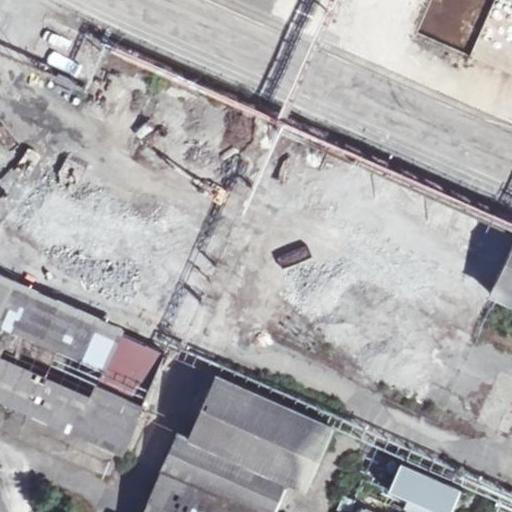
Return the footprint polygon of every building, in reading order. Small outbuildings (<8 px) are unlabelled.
[(108,51),(81,110),(245,186),(275,119),(199,85),(196,91),(108,51)] [(0,225),(59,252),(101,269),(105,259),(157,280),(196,297),(222,239),(61,165),(12,152),(0,176),(0,225)] [(355,166),(330,224),(511,306),(511,235),(355,166)] [(101,269),(59,252),(43,286),(136,329),(157,280),(105,259),(101,269)] [(0,396),(120,451),(132,421),(140,405),(99,386),(121,339),(130,343),(136,329),(43,286),(0,266),(0,396)] [(130,343),(121,339),(99,386),(140,405),(163,357),(130,343)] [(176,441),(143,511),(509,511),(208,378),(179,442),(176,441)]
